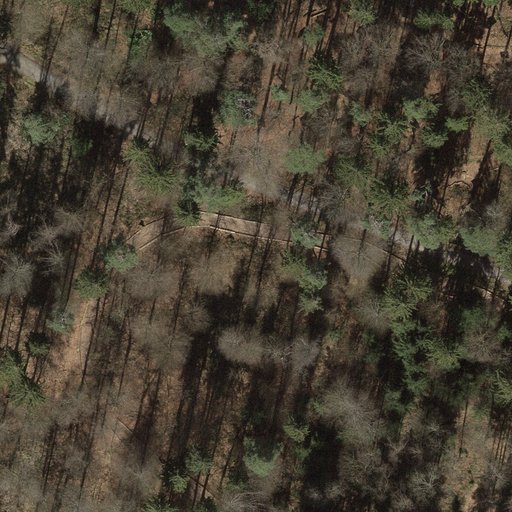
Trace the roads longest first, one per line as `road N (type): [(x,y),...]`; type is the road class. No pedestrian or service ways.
road 1 (track): [(511,286),(175,154),(0,46)]
road 2 (track): [(359,222),(378,199),(511,132)]
